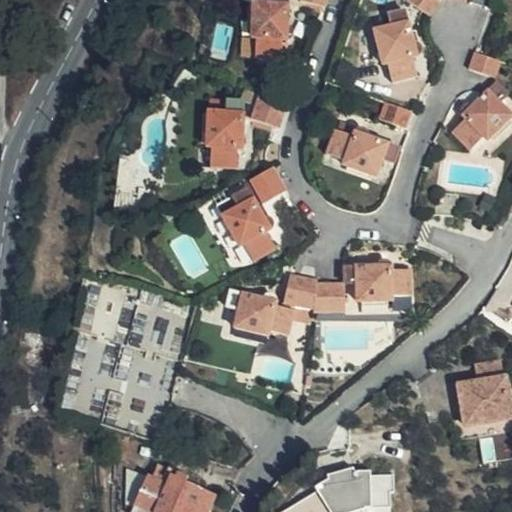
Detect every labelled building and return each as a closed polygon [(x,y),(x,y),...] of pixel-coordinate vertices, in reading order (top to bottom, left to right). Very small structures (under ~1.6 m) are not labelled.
[(297,42),(297,38),(294,35),(291,31),(291,17),(291,0),(273,0),(273,12),(255,12),(254,43),(260,43),(260,64),(283,65),(283,44),(292,44),(297,42)] [(402,20),(412,6),(404,0),(384,0),(381,5),(402,20)] [(408,0),(431,15),(440,0),(408,0)] [(416,52),(415,48),(410,47),(404,46),(398,34),(389,18),(373,26),(379,36),(364,44),(380,74),(386,71),(393,86),(413,75),(406,60),(413,57),(416,52)] [(410,47),(415,48),(405,31),(398,34),(404,46),(410,47)] [(496,78),(501,61),(475,53),(470,71),(496,78)] [(482,116),(476,118),(472,123),(474,126),(480,131),(470,146),(491,160),(501,145),(506,148),(511,139),(511,95),(501,88),(491,104),(482,116)] [(282,136),(291,109),(259,98),(251,126),(282,136)] [(464,110),(476,118),(482,116),(491,104),(486,100),(484,99),(482,98),(481,98),(479,98),(477,98),(475,98),(474,99),(472,100),(471,102),(469,104),(464,110)] [(221,119),(222,103),(204,102),(203,118),(221,119)] [(410,129),(416,110),(387,102),(382,121),(410,129)] [(243,154),(243,150),(241,147),(237,144),(238,129),(240,104),(222,103),(221,119),(203,118),(201,154),(207,154),(206,176),(230,177),(232,156),(238,156),(243,154)] [(347,168),(383,179),(388,162),(400,166),(406,150),(371,139),(371,135),(368,131),(363,130),(359,133),(356,139),(338,133),(330,156),(349,162),(347,168)] [(388,162),(383,179),(394,183),(400,166),(388,162)] [(253,191),(262,207),(267,204),(285,194),(271,168),(248,181),(253,191)] [(270,220),(262,207),(253,191),(238,200),(245,213),(230,222),(244,249),(250,246),(256,259),(279,247),(271,234),(278,231),(280,227),(277,222),(274,222),(270,220)] [(458,214),(459,195),(436,193),(434,212),(458,214)] [(489,193),(481,206),(492,212),(500,199),(489,193)] [(267,204),(262,207),(270,220),(274,222),(277,222),(267,204)] [(353,270),(353,286),(366,287),(366,304),(398,306),(398,299),(420,300),(421,277),(397,275),(397,267),(393,263),(390,263),(388,264),(386,268),(386,270),(353,270)] [(303,306),(321,311),(324,286),(325,282),(297,275),(289,302),(303,306)] [(352,312),(353,286),(324,286),(321,311),(352,312)] [(294,337),(298,322),(302,311),(282,306),(281,297),(280,294),(276,292),(271,292),(268,299),(236,290),(230,308),(245,313),(241,328),(272,337),(275,332),(294,337)] [(316,327),(321,311),(303,306),(302,311),(298,322),(316,327)] [(477,362),(479,376),(506,373),(504,359),(477,362)] [(477,377),(478,396),(500,395),(498,375),(477,377)] [(500,395),(478,396),(461,397),(464,434),(507,430),(503,395),(500,395)] [(319,491),(304,505),(307,511),(306,511),(367,511),(372,510),(396,510),(396,494),(401,494),(398,475),(375,473),(374,470),(360,468),(359,464),(327,469),(326,473),(315,486),(319,491)] [(167,487),(172,477),(155,469),(150,479),(167,487)] [(136,507),(150,479),(137,474),(128,493),(132,495),(127,506),(135,510),(136,507)] [(208,511),(215,498),(172,477),(167,487),(150,479),(136,507),(146,511),(208,511)]
